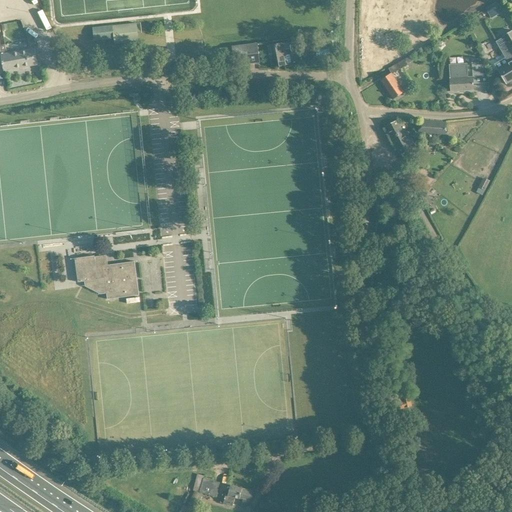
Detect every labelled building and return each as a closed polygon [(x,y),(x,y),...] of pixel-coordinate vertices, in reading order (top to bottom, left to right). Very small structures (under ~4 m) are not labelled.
[(371,0),(371,21),(386,22),(387,5),(393,5),(394,0),(371,0)] [(498,3),(485,9),(489,17),(502,11),(498,3)] [(114,38),(114,44),(138,41),(136,22),(93,26),(94,40),(114,38)] [(368,40),(367,54),(381,55),(381,42),(398,40),(398,27),(377,27),(377,41),(368,40)] [(511,30),(503,36),(504,38),(497,42),(509,63),(497,69),(506,84),(511,80),(511,30)] [(232,46),(234,65),(242,64),(260,62),(258,43),(232,46)] [(282,43),(268,46),(270,58),(272,67),(286,65),(284,55),(291,54),(290,44),(289,43),(282,44),(282,43)] [(0,50),(0,51),(3,70),(38,64),(35,49),(7,54),(5,44),(0,45),(0,50)] [(410,57),(389,69),(391,73),(392,74),(413,62),(410,57)] [(467,63),(449,64),(449,74),(451,91),(473,90),(473,83),(489,82),(484,70),(472,70),(472,76),(468,76),(467,63)] [(391,73),(380,80),(393,99),(404,92),(392,74),(391,73)] [(415,155),(411,149),(415,147),(410,136),(406,138),(397,120),(385,126),(404,160),(415,155)] [(418,132),(446,134),(447,122),(419,120),(418,132)] [(479,187),(485,190),(490,181),(484,178),(479,187)] [(415,183),(422,196),(426,194),(419,181),(415,183)] [(139,295),(134,261),(122,263),(108,265),(107,260),(95,262),(94,256),(75,258),(76,268),(78,282),(84,281),(85,286),(101,294),(107,293),(107,299),(127,297),(139,295)] [(398,402),(399,408),(411,406),(408,396),(402,397),(403,401),(398,402)] [(430,470),(427,452),(410,455),(411,461),(406,462),(409,474),(430,470)] [(216,496),(220,482),(203,478),(203,480),(200,490),(209,492),(209,494),(216,496)] [(241,505),(249,507),(253,491),(230,485),(228,495),(223,493),(221,502),(223,503),(223,504),(233,506),(235,497),(240,498),(243,499),(241,505)] [(194,511),(203,494),(198,492),(194,490),(194,491),(184,511),(194,511)]
